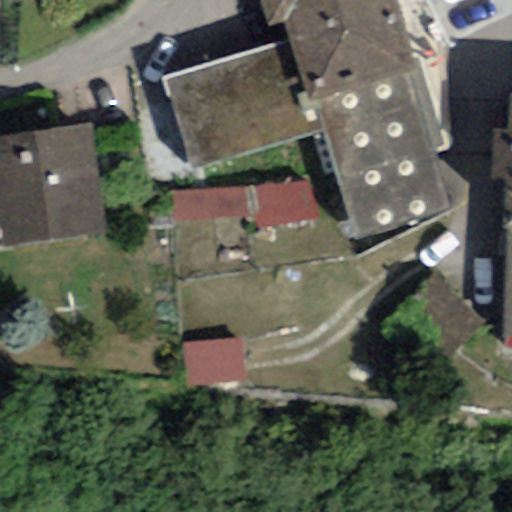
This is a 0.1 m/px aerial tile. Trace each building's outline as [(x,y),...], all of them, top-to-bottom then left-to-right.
[(312,92),(401,67),(382,0),(261,0),(266,16),(289,10),(298,43),(312,92)] [(312,92),(298,43),(166,82),(190,166),(322,127),(312,92)] [(401,67),(312,92),(322,127),(353,238),(442,213),(401,67)] [(498,228),(511,228),(511,100),(503,101),(498,228)] [(0,141),(0,243),(86,234),(75,133),(0,141)] [(511,228),(498,228),(494,336),(511,336),(511,228)]
